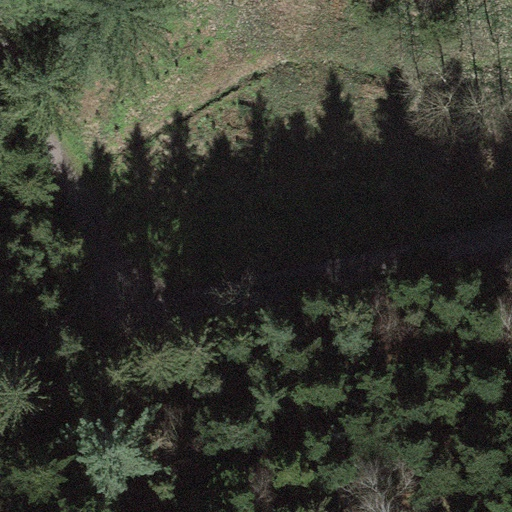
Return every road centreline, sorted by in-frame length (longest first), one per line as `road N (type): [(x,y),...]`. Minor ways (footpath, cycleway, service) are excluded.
road 1 (unclassified): [(0,369),(116,315),(511,234)]
road 2 (track): [(0,56),(77,205),(116,315)]
